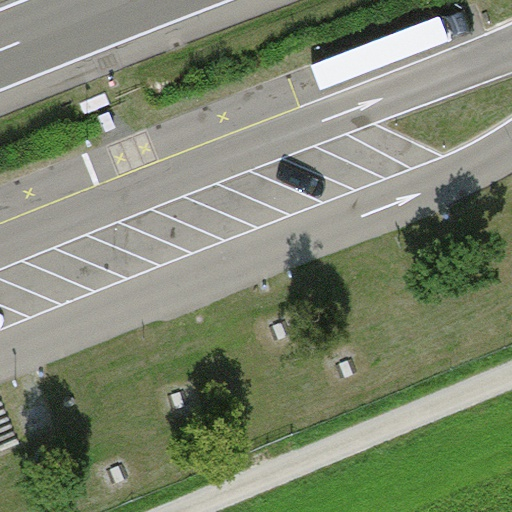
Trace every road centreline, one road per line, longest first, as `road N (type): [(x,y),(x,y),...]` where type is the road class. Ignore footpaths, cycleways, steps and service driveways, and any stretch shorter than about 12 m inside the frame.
road 1 (track): [(511,380),(188,511)]
road 2 (motorway): [(0,52),(133,0)]
